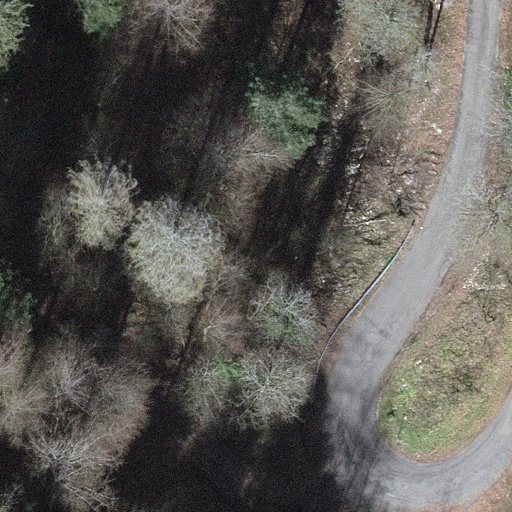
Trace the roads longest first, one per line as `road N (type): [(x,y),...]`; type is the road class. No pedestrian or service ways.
road 1 (unclassified): [(511,467),(466,493),(433,495),(399,486),(376,466),(364,437),(368,374),(452,211),(470,120),(476,0)]
road 2 (track): [(0,267),(96,333),(243,486),(330,503),(399,486)]
